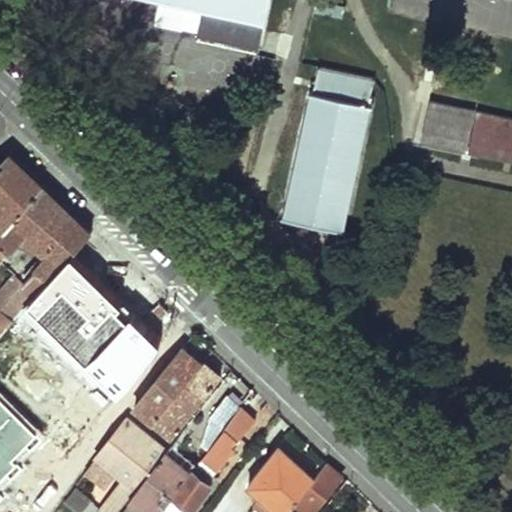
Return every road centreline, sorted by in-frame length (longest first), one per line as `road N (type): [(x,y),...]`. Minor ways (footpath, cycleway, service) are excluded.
road 1 (secondary): [(0,89),(435,511)]
road 2 (unknown): [(311,393),(227,511)]
